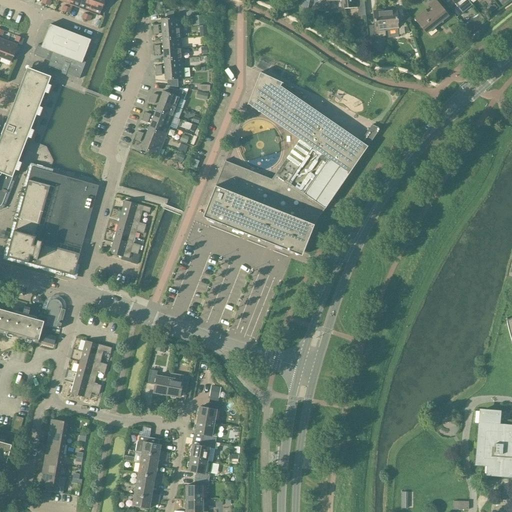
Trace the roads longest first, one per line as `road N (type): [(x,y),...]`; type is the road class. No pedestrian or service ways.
road 1 (residential): [(148,316),(240,87),(240,5)]
road 2 (secondary): [(351,249),(413,147),(511,54)]
road 3 (residential): [(167,511),(182,426),(123,423),(49,401)]
road 4 (residential): [(110,187),(109,150),(145,52),(146,18)]
road 5 (residential): [(299,366),(148,316)]
road 6 (secondary): [(299,366),(280,511)]
road 7 (secondary): [(295,511),(315,370)]
road 8 (secondary): [(351,249),(334,271),(299,366)]
road 9 (secondary): [(315,370),(351,249)]
